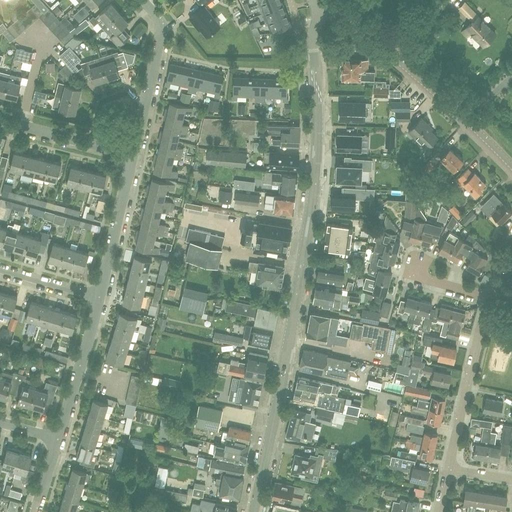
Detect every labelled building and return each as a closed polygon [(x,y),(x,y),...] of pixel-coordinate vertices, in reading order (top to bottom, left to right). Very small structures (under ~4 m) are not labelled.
[(36,4),(32,0),(31,0),(35,4),(31,8),(39,17),(44,13),(36,4)] [(32,0),(36,4),(44,13),(49,9),(40,0),(32,0)] [(88,11),(99,0),(86,0),(89,2),(83,6),(73,15),(79,21),(89,12),(88,11)] [(195,0),(202,8),(189,18),(198,30),(200,29),(206,37),(220,26),(205,6),(212,0),(195,0)] [(283,5),(280,0),(268,0),(260,4),(264,13),(283,5)] [(103,28),(119,13),(111,3),(94,18),(98,23),(103,28)] [(495,34),(465,3),(459,8),(472,21),(462,31),(467,37),(471,32),(483,46),(495,34)] [(287,15),(283,5),(264,13),(267,22),(287,15)] [(50,10),(56,16),(60,12),(54,6),(50,10)] [(40,17),(39,17),(31,8),(26,12),(35,22),(40,17)] [(40,17),(44,22),(53,14),(49,9),(44,13),(39,17),(40,17)] [(30,26),(35,22),(26,12),(22,16),(30,26)] [(130,36),(122,27),(128,22),(119,13),(103,28),(107,33),(115,41),(119,46),(130,36)] [(44,22),(48,26),(57,18),(53,14),(44,22)] [(291,25),(287,15),(267,22),(271,32),(291,25)] [(30,26),(22,16),(17,20),(25,30),(30,26)] [(237,21),(240,26),(248,22),(245,16),(237,21)] [(65,17),(60,21),(61,23),(65,27),(69,32),(75,27),(65,17)] [(48,26),(52,31),(61,23),(60,21),(57,18),(48,26)] [(74,36),(90,24),(86,19),(70,32),(74,36)] [(25,30),(17,20),(12,24),(20,34),(25,30)] [(56,35),(65,27),(61,23),(52,31),(56,35)] [(20,34),(12,24),(8,28),(16,38),(20,34)] [(56,35),(60,40),(69,32),(65,27),(56,35)] [(11,42),(16,38),(8,28),(3,32),(11,42)] [(64,45),(74,36),(69,32),(60,40),(64,45)] [(74,73),(79,69),(75,64),(81,59),(70,46),(68,48),(59,56),(66,64),(74,73)] [(34,52),(17,48),(14,59),(31,63),(34,52)] [(118,52),(100,57),(106,79),(119,75),(117,70),(123,68),(118,52)] [(106,79),(100,57),(81,64),(84,75),(91,73),(94,83),(106,79)] [(375,80),(375,72),(368,72),(368,61),(362,61),(362,59),(343,58),(342,80),(361,80),(361,79),(375,80)] [(64,82),(74,73),(66,64),(59,71),(58,75),(64,82)] [(180,85),(184,67),(171,64),(166,82),(165,82),(164,86),(170,87),(171,83),(180,85)] [(192,93),(197,70),(184,67),(180,85),(189,87),(188,92),(192,93)] [(0,94),(4,95),(10,73),(3,72),(0,70),(0,94)] [(207,91),(211,73),(197,70),(192,93),(196,94),(197,89),(207,91)] [(22,76),(16,75),(10,73),(4,95),(17,98),(22,76)] [(224,76),(211,73),(207,91),(216,93),(215,97),(220,98),(221,95),(220,94),(224,76)] [(246,96),(247,78),(233,77),(233,96),(232,96),(232,100),(237,100),(237,96),(246,96)] [(260,102),(261,78),(247,78),(246,96),(256,97),(255,102),(260,102)] [(274,97),(275,79),(261,78),(260,102),(264,103),(264,97),(274,97)] [(288,79),(275,79),(274,97),(283,98),(283,102),(288,102),(288,98),(287,98),(288,79)] [(59,83),(57,89),(56,96),(78,101),(81,89),(59,83)] [(373,87),(372,96),(389,97),(389,96),(398,97),(399,90),(389,89),(389,87),(373,87)] [(45,99),(47,93),(35,90),(32,102),(38,104),(39,97),(45,99)] [(74,114),(78,101),(56,96),(54,102),(52,108),(74,114)] [(365,103),(341,102),(340,120),(364,121),(365,103)] [(166,109),(165,114),(183,118),(185,112),(192,113),(193,108),(170,103),(169,109),(166,109)] [(182,124),(183,118),(165,114),(164,119),(166,119),(165,126),(187,131),(189,126),(182,124)] [(409,132),(421,144),(426,149),(427,148),(433,153),(438,148),(435,144),(433,143),(437,138),(430,132),(432,130),(421,119),(409,132)] [(299,144),(300,126),(266,125),(266,127),(258,127),(258,133),(282,134),(281,139),(272,139),(272,144),(283,144),(299,145),(299,144)] [(186,136),(187,131),(165,126),(163,132),(161,131),(160,136),(178,141),(180,134),(186,136)] [(361,152),(362,136),(338,134),(337,150),(361,152)] [(177,147),(177,144),(178,141),(160,136),(158,141),(161,142),(161,144),(160,148),(182,154),(183,149),(177,147)] [(266,151),(266,144),(267,142),(254,142),(250,142),(250,144),(249,150),(254,151),(256,151),(264,151),(271,152),(266,151)] [(181,158),(182,154),(160,148),(158,155),(155,154),(154,159),(173,164),(174,157),(181,158)] [(454,171),(463,161),(450,149),(441,158),(454,171)] [(247,153),(208,150),(206,163),(245,167),(247,153)] [(21,172),(26,155),(14,152),(10,169),(21,172)] [(297,170),(298,162),(298,154),(273,152),(272,160),(272,164),(282,165),(281,168),(297,170)] [(436,154),(430,161),(429,160),(422,168),(429,174),(436,167),(434,165),(441,158),(436,154)] [(33,175),(37,158),(26,155),(21,172),(33,175)] [(8,158),(2,156),(0,162),(0,169),(5,171),(8,158)] [(45,178),(49,161),(37,158),(33,175),(45,178)] [(171,170),(173,164),(154,159),(153,164),(156,165),(154,171),(177,177),(178,171),(171,170)] [(361,182),(361,170),(371,171),(372,160),(351,159),(351,166),(337,165),(337,169),(335,169),(335,177),(337,177),(337,180),(361,182)] [(61,164),(49,161),(45,178),(57,181),(61,164)] [(78,186),(83,169),(71,166),(66,183),(78,186)] [(90,189),(95,172),(83,169),(78,186),(90,189)] [(485,184),(475,173),(473,175),(467,169),(456,180),(462,187),(464,184),(475,196),(482,189),(481,188),(485,184)] [(106,175),(95,172),(90,189),(102,192),(106,175)] [(281,174),(273,173),(264,172),(263,184),(272,184),(280,185),(279,191),(295,193),(297,175),(281,174)] [(148,185),(147,190),(166,194),(167,189),(174,190),(175,184),(153,179),(151,186),(148,185)] [(246,189),(247,181),(236,179),(235,187),(246,189)] [(354,210),(355,197),(360,197),(360,188),(343,187),(342,195),(335,195),(335,201),(333,201),(332,211),(345,211),(345,210),(354,210)] [(164,200),(166,194),(147,190),(146,195),(149,195),(147,202),(169,207),(171,202),(164,200)] [(24,195),(16,193),(14,199),(22,201),(24,195)] [(236,193),(234,203),(258,206),(260,196),(236,193)] [(266,195),(265,204),(274,205),(273,212),(293,214),(295,197),(275,195),(275,196),(266,195)] [(511,212),(494,195),(483,206),(480,208),(489,217),(491,214),(501,224),(511,212)] [(47,202),(39,199),(37,205),(45,207),(47,202)] [(419,243),(424,226),(425,217),(415,201),(406,200),(404,216),(415,217),(414,224),(404,221),(400,233),(410,235),(409,240),(419,243)] [(169,208),(169,207),(147,202),(146,209),(143,208),(142,213),(161,217),(162,211),(168,212),(168,211),(173,212),(173,208),(169,208)] [(24,212),(26,206),(15,203),(13,208),(24,212)] [(80,211),(72,209),(71,214),(79,217),(79,216),(80,211)] [(472,211),(462,222),(466,225),(476,215),(472,211)] [(159,223),(161,217),(142,213),(141,218),(144,218),(142,225),(168,231),(169,226),(165,226),(165,225),(159,223)] [(453,215),(446,227),(452,230),(457,220),(453,215)] [(444,227),(436,224),(432,222),(426,220),(426,219),(425,217),(424,226),(419,243),(429,246),(432,235),(438,237),(444,227)] [(82,228),(84,222),(72,219),(71,224),(82,228)] [(370,233),(371,221),(360,220),(359,226),(364,227),(363,232),(370,233)] [(92,224),(84,222),(82,228),(91,230),(92,224)] [(260,223),(258,231),(257,236),(256,242),(255,249),(285,255),(287,242),(289,242),(289,240),(291,240),(292,231),(289,231),(290,229),(260,223)] [(352,232),(353,227),(349,226),(349,224),(343,224),(343,226),(327,223),(326,236),(352,240),(353,233),(352,232)] [(13,250),(18,233),(11,231),(13,226),(8,224),(7,229),(1,246),(13,250)] [(168,232),(168,231),(142,225),(141,231),(138,231),(137,236),(155,240),(157,234),(163,235),(163,236),(167,237),(168,232),(164,231),(168,232)] [(193,243),(196,230),(189,228),(186,241),(190,242),(193,243)] [(251,241),(253,230),(243,228),(241,239),(251,241)] [(394,241),(396,235),(390,233),(376,229),(373,242),(375,243),(374,247),(396,253),(399,243),(394,241)] [(200,244),(203,231),(196,230),(193,243),(200,244)] [(207,246),(210,233),(203,231),(200,244),(207,246)] [(448,256),(459,238),(449,232),(445,239),(439,251),(448,256)] [(25,253),(30,236),(18,233),(13,250),(25,253)] [(214,248),(218,235),(210,233),(207,246),(214,248)] [(473,246),(476,240),(469,233),(464,241),(459,238),(448,256),(457,261),(462,252),(467,255),(473,246)] [(225,237),(218,235),(214,248),(221,250),(222,250),(223,249),(221,249),(225,237)] [(42,240),(30,236),(25,253),(36,257),(42,240)] [(154,246),(155,240),(137,236),(136,241),(138,241),(137,248),(159,253),(160,247),(154,246)] [(351,247),(352,240),(326,236),(324,249),(349,252),(350,247),(351,247)] [(479,274),(487,259),(481,255),(485,249),(476,240),(473,246),(467,255),(472,258),(466,267),(479,274)] [(214,267),(218,268),(222,250),(221,250),(214,248),(207,246),(200,244),(193,243),(190,242),(187,256),(186,260),(203,264),(214,267)] [(59,264),(64,247),(53,243),(48,260),(59,264)] [(71,267),(76,250),(64,247),(59,264),(71,267)] [(389,262),(394,263),(396,253),(374,247),(373,252),(371,259),(365,257),(365,261),(370,262),(370,263),(382,266),(387,267),(389,262)] [(88,254),(76,250),(71,267),(83,271),(88,254)] [(365,261),(365,257),(366,252),(359,251),(359,255),(354,254),(353,260),(364,263),(365,261)] [(134,256),(131,268),(149,272),(152,260),(134,256)] [(280,289),(284,267),(250,261),(248,271),(257,272),(255,285),(280,289)] [(380,271),(382,266),(370,263),(368,273),(377,276),(376,281),(389,284),(391,274),(380,271)] [(160,267),(158,274),(164,276),(166,268),(160,267)] [(146,284),(149,272),(131,268),(129,280),(146,284)] [(319,268),(317,280),(332,282),(332,283),(338,284),(342,284),(343,278),(344,272),(334,270),(319,268)] [(163,283),(164,276),(158,274),(156,282),(162,283),(163,283)] [(143,295),(146,284),(129,280),(126,291),(143,295)] [(386,293),(389,284),(376,281),(375,284),(366,281),(364,288),(386,293)] [(335,293),(336,289),(317,285),(315,294),(335,297),(340,299),(339,301),(359,305),(360,298),(335,293)] [(205,291),(182,286),(177,306),(200,311),(205,291)] [(140,307),(143,295),(126,291),(123,303),(140,307)] [(17,298),(5,294),(0,311),(0,318),(3,320),(5,313),(12,315),(17,298)] [(335,297),(315,294),(313,302),(321,304),(321,306),(339,310),(340,302),(349,303),(359,305),(339,301),(340,299),(335,297)] [(419,300),(420,298),(409,295),(407,303),(401,301),(398,312),(403,313),(404,311),(405,310),(411,311),(408,323),(413,325),(413,323),(419,300)] [(277,310),(228,300),(223,298),(221,307),(226,308),(226,310),(254,316),(253,321),(255,321),(255,323),(274,327),(277,310)] [(432,304),(419,300),(413,323),(419,325),(422,314),(427,315),(426,318),(425,317),(422,331),(429,332),(432,322),(435,310),(430,309),(432,304)] [(37,322),(42,305),(31,301),(28,312),(21,310),(19,317),(26,319),(37,322)] [(379,315),(387,317),(391,303),(383,301),(379,315)] [(446,336),(453,307),(442,304),(441,306),(440,310),(435,308),(435,310),(432,322),(435,323),(437,321),(438,318),(444,320),(440,335),(446,336)] [(49,326),(54,308),(42,305),(37,322),(49,326)] [(457,339),(465,313),(465,310),(453,307),(446,336),(457,339)] [(61,329),(66,312),(54,308),(49,326),(61,329)] [(363,308),(361,316),(373,318),(375,311),(363,308)] [(77,315),(66,312),(61,329),(72,333),(77,315)] [(336,335),(339,319),(312,313),(312,312),(311,312),(306,338),(323,341),(322,344),(331,346),(332,342),(338,343),(338,342),(346,343),(347,337),(336,335)] [(120,313),(116,324),(134,330),(137,318),(120,313)] [(508,327),(511,316),(505,314),(501,324),(508,327)] [(8,329),(14,331),(18,319),(11,317),(8,329)] [(24,323),(23,332),(31,334),(33,325),(24,323)] [(385,353),(390,329),(363,324),(363,326),(352,323),(349,338),(372,343),(371,350),(385,353)] [(130,341),(134,330),(116,324),(113,336),(130,341)] [(273,330),(257,327),(252,326),(248,344),(256,345),(270,348),(273,330)] [(0,333),(1,337),(0,337),(0,336),(0,342),(4,344),(6,339),(9,335),(9,330),(3,328),(0,331),(0,333)] [(223,342),(241,346),(243,338),(225,334),(223,342)] [(439,339),(424,335),(422,345),(432,347),(430,357),(453,362),(456,349),(438,344),(439,339)] [(126,353),(130,341),(113,336),(109,348),(126,353)] [(123,365),(126,353),(109,348),(106,359),(123,365)] [(52,358),(54,353),(46,350),(44,356),(52,358)] [(346,380),(350,360),(305,350),(304,350),(299,370),(301,370),(346,380)] [(263,380),(268,356),(250,352),(248,363),(239,361),(238,366),(230,364),(231,362),(220,360),(219,362),(206,359),(204,367),(227,372),(263,380)] [(413,360),(410,371),(419,373),(422,362),(413,360)] [(363,365),(362,369),(368,370),(367,375),(372,376),(373,365),(363,365)] [(448,385),(451,374),(434,370),(435,368),(424,366),(422,373),(433,375),(432,382),(448,385)] [(14,394),(20,374),(14,373),(13,375),(1,371),(0,374),(0,396),(6,398),(8,393),(14,394)] [(31,406),(37,382),(25,379),(26,376),(20,374),(14,394),(20,396),(18,402),(31,406)] [(132,375),(131,381),(142,383),(143,377),(132,375)] [(298,377),(295,389),(294,397),(317,402),(315,407),(328,410),(359,416),(361,405),(360,405),(354,404),(351,403),(351,400),(330,395),(331,394),(333,385),(298,377)] [(241,378),(240,383),(239,387),(236,402),(258,406),(262,383),(241,378)] [(51,405),(55,391),(57,386),(46,382),(44,388),(42,388),(41,391),(36,389),(38,383),(37,382),(31,406),(43,409),(44,404),(51,405)] [(412,394),(428,397),(430,390),(414,387),(412,394)] [(432,396),(431,402),(418,399),(417,406),(442,411),(445,399),(432,396)] [(137,406),(138,400),(127,397),(126,403),(130,404),(136,405),(137,406)] [(104,418),(109,404),(112,405),(113,400),(107,399),(104,398),(103,402),(94,399),(90,414),(104,418)] [(499,416),(502,402),(486,399),(483,412),(499,416)] [(406,410),(408,403),(400,402),(399,409),(406,410)] [(133,418),(136,405),(130,404),(127,417),(125,425),(131,426),(133,418)] [(218,431),(223,410),(199,405),(195,426),(218,431)] [(439,424),(442,411),(417,406),(412,405),(411,412),(428,415),(427,421),(439,424)] [(346,416),(318,408),(315,418),(331,422),(332,422),(343,425),(346,416)] [(383,423),(386,409),(380,408),(377,421),(383,423)] [(286,437),(299,441),(305,421),(309,422),(311,414),(292,409),(289,417),(291,418),(286,437)] [(100,433),(104,418),(90,414),(85,428),(100,433)] [(405,416),(404,422),(423,426),(424,420),(405,416)] [(490,432),(492,421),(481,420),(480,426),(483,427),(480,444),(476,443),(474,456),(486,458),(488,445),(490,432)] [(500,447),(494,446),(496,433),(491,432),(492,422),(492,421),(490,432),(488,445),(486,458),(498,460),(500,447)] [(422,434),(424,426),(408,423),(406,430),(422,434)] [(501,442),(510,444),(511,432),(511,426),(504,425),(501,442)] [(227,440),(226,446),(225,447),(248,453),(251,443),(249,442),(251,431),(230,426),(228,433),(223,432),(222,439),(227,440)] [(95,447),(100,433),(85,428),(81,443),(95,447)] [(411,435),(410,442),(434,447),(437,435),(425,432),(424,438),(411,435)] [(351,437),(344,436),(342,450),(348,451),(351,437)] [(432,458),(434,447),(410,442),(409,448),(421,450),(420,456),(432,458)] [(91,461),(95,447),(81,443),(76,457),(91,461)] [(223,458),(246,463),(248,453),(225,447),(226,446),(217,444),(214,455),(223,457),(223,458)] [(317,447),(315,456),(322,458),(335,460),(337,449),(317,447)] [(14,470),(20,452),(7,449),(4,460),(0,459),(0,472),(1,472),(2,467),(11,469),(9,475),(14,476),(16,471),(14,470)] [(401,450),(399,458),(415,461),(415,460),(416,461),(418,454),(401,450)] [(36,465),(30,463),(32,456),(20,452),(14,470),(16,471),(22,473),(21,479),(31,482),(36,465)] [(317,481),(322,458),(315,456),(311,455),(310,459),(296,456),(293,473),(302,475),(302,478),(317,481)] [(430,470),(414,467),(415,461),(399,458),(391,456),(389,466),(413,471),(411,477),(427,481),(430,470)] [(243,476),(245,466),(205,458),(203,468),(224,472),(243,476)] [(73,468),(69,483),(83,487),(88,473),(73,468)] [(245,476),(243,476),(224,472),(220,493),(240,498),(245,476)] [(79,502),(83,487),(69,483),(64,497),(79,502)] [(298,490),(298,488),(295,487),(276,483),(272,499),(291,503),(295,504),(295,501),(301,502),(303,492),(298,490)] [(194,488),(192,495),(203,497),(204,490),(194,488)] [(22,493),(10,489),(9,495),(20,499),(22,493)] [(476,506),(476,503),(478,492),(478,491),(466,489),(463,504),(468,504),(466,511),(474,511),(475,509),(475,506),(476,506)] [(386,490),(384,497),(396,500),(398,493),(386,490)] [(143,492),(141,504),(148,505),(150,494),(143,492)] [(489,511),(490,506),(492,494),(478,492),(476,503),(485,505),(483,511),(489,511)] [(507,496),(492,494),(490,506),(505,508),(507,496)] [(59,511),(75,511),(79,502),(64,497),(60,511),(59,511)] [(417,511),(419,503),(409,501),(401,499),(398,511),(417,511)] [(7,510),(15,511),(18,502),(10,500),(7,510)] [(191,511),(193,511),(236,511),(238,509),(217,503),(202,500),(200,505),(193,503),(191,511)]
